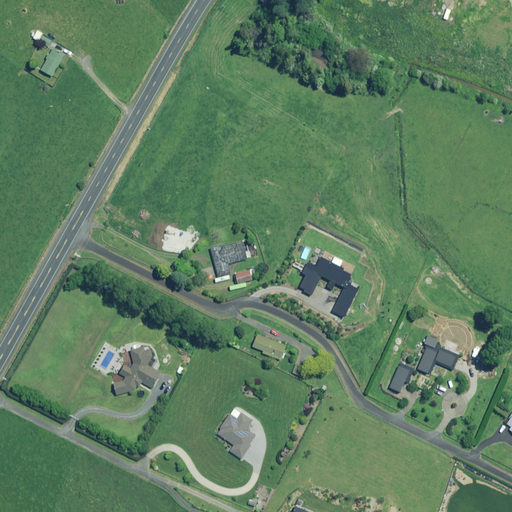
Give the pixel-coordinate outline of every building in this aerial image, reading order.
[(48,47),(52,41),(42,36),(43,34),(37,30),(32,38),(48,47)] [(63,57),(51,50),(40,70),(52,77),(63,57)] [(237,245),(236,243),(210,250),(217,277),(230,274),(228,265),(250,259),(248,250),(245,251),(243,244),(237,245)] [(255,245),(248,247),(252,257),(258,255),(255,245)] [(325,287),(332,290),(335,283),(344,288),(341,294),(330,317),(342,323),(358,289),(347,284),(351,275),(342,271),(343,269),(320,258),(316,267),(308,263),(302,274),(306,275),(299,290),(312,296),(321,277),(329,280),(325,287)] [(250,269),(235,273),(238,284),(252,280),(250,269)] [(231,276),(217,279),(218,285),(233,281),(231,276)] [(262,352),(261,353),(280,360),(286,346),(256,334),(251,348),(262,352)] [(459,356),(435,346),(438,340),(427,335),(422,346),(426,348),(417,369),(430,375),(436,362),(453,369),(459,356)] [(154,354),(142,347),(130,350),(133,364),(130,367),(125,364),(120,374),(125,377),(123,381),(113,383),(117,395),(128,392),(131,394),(134,391),(136,388),(138,389),(141,384),(151,390),(161,372),(148,365),(154,354)] [(401,364),(400,367),(398,366),(389,388),(400,392),(404,382),(408,383),(413,372),(414,369),(401,364)] [(304,368),(296,365),(293,373),(300,377),(304,368)] [(216,433),(233,445),(228,451),(241,460),(246,454),(251,446),(249,445),(256,435),(248,429),(254,421),(240,411),(236,417),(230,413),(216,433)]
